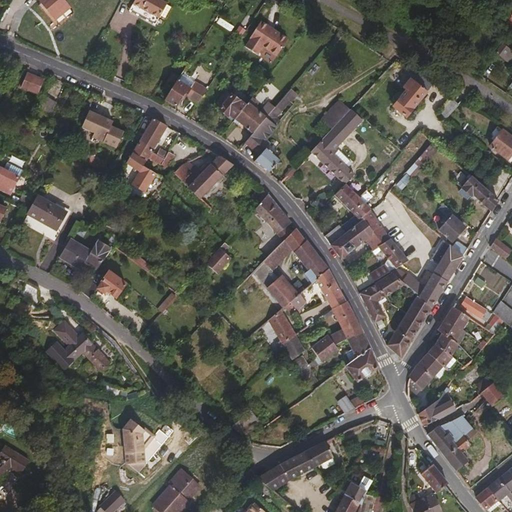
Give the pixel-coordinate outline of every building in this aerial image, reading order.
[(54,20),(65,0),(39,0),(54,20)] [(56,22),(74,9),(67,0),(65,0),(54,20),(56,22)] [(160,11),(166,0),(133,0),(130,7),(155,21),(157,17),(157,19),(158,20),(160,20),(161,20),(161,18),(159,16),(157,16),(160,11)] [(165,14),(172,3),(167,0),(166,0),(160,11),(165,14)] [(258,22),(244,51),(259,58),(262,51),(279,59),(289,37),(258,22)] [(504,54),(511,45),(502,38),(495,48),(504,54)] [(177,74),(178,72),(171,68),(164,80),(170,84),(177,74)] [(33,91),(38,78),(23,71),(17,84),(33,91)] [(405,111),(433,78),(423,72),(417,79),(410,73),(402,83),(405,85),(392,101),(405,111)] [(198,100),(207,85),(194,76),(190,83),(177,74),(170,84),(164,94),(176,102),(180,95),(183,90),(186,92),(198,100)] [(291,97),(297,90),(291,83),(285,91),(289,95),(291,97)] [(221,104),(232,91),(227,87),(216,100),(221,104)] [(236,114),(246,101),(232,90),(232,91),(221,104),(220,105),(228,111),(230,109),(236,114)] [(285,99),(289,95),(285,91),(281,95),(285,99)] [(48,111),(53,99),(39,93),(34,105),(48,111)] [(445,113),(457,100),(450,94),(438,108),(445,113)] [(267,112),(260,108),(251,100),(253,97),(250,95),(246,101),(236,114),(253,127),(254,128),(267,112)] [(275,111),(285,99),(281,95),(271,107),(275,111)] [(334,143),(360,114),(349,104),(310,146),(345,180),(354,170),(347,162),(333,149),(336,145),(334,143)] [(266,135),(281,117),(275,111),(271,107),(267,112),(254,128),(253,127),(244,137),(253,145),(260,137),(264,133),(266,135)] [(111,146),(118,130),(106,124),(108,119),(84,109),(77,125),(89,131),(87,135),(111,146)] [(147,150),(162,124),(148,116),(134,141),(147,149),(147,150)] [(506,155),(511,146),(511,133),(501,125),(489,141),(506,155)] [(431,137),(419,126),(413,132),(425,144),(431,137)] [(279,155),(266,142),(269,138),(266,135),(262,139),(260,137),(253,145),(259,150),(254,156),(271,169),(278,161),(276,159),(279,155)] [(412,172),(437,142),(431,137),(425,144),(405,167),(410,171),(412,172)] [(144,156),(147,150),(147,149),(134,141),(122,162),(136,170),(128,183),(140,190),(151,171),(140,164),(144,156)] [(351,158),(337,144),(336,145),(333,149),(347,162),(351,158)] [(159,156),(163,149),(156,145),(152,152),(159,156)] [(162,166),(170,153),(163,149),(159,156),(152,152),(149,158),(162,166)] [(195,196),(228,163),(214,154),(200,168),(189,156),(177,162),(169,171),(195,196)] [(17,170),(2,162),(0,164),(0,166),(15,175),(17,170)] [(0,186),(7,191),(15,175),(0,166),(0,186)] [(401,182),(410,171),(405,167),(396,177),(401,182)] [(497,195),(468,169),(458,181),(469,191),(470,189),(490,206),(497,195)] [(117,183),(122,173),(117,170),(111,180),(117,183)] [(360,212),(370,204),(364,198),(359,192),(353,188),(345,180),(335,189),(355,211),(361,217),(363,215),(360,212)] [(469,191),(458,181),(455,184),(466,194),(469,191)] [(62,206),(66,199),(40,184),(25,212),(56,229),(67,209),(62,206)] [(364,198),(371,191),(365,186),(359,192),(364,198)] [(285,219),(262,192),(249,208),(271,231),(280,223),(285,219)] [(446,210),(450,205),(442,198),(438,203),(446,210)] [(367,233),(372,229),(376,234),(378,232),(383,238),(389,234),(370,204),(360,212),(363,215),(361,217),(346,229),(332,240),(342,254),(367,233)] [(464,217),(450,205),(446,210),(442,214),(446,217),(451,211),(461,220),(464,217)] [(346,229),(361,217),(355,211),(341,223),(346,229)] [(451,236),(463,222),(461,220),(451,211),(446,217),(438,225),(451,236)] [(332,240),(346,229),(341,223),(340,221),(325,233),(330,240),(332,240)] [(279,238),(287,230),(280,223),(271,231),(279,238)] [(284,243),(296,232),(291,226),(287,230),(279,238),(284,243)] [(383,238),(378,232),(376,234),(372,229),(367,233),(374,244),(378,241),(383,238)] [(289,249),(301,239),(296,232),(284,243),(285,245),(289,249)] [(407,255),(389,234),(383,238),(378,241),(395,263),(407,255)] [(93,266),(108,245),(94,236),(86,248),(66,236),(55,253),(76,266),(81,259),(93,266)] [(467,245),(456,236),(450,243),(462,253),(467,245)] [(265,264),(285,245),(284,243),(279,238),(260,258),(265,264)] [(322,266),(301,238),(301,239),(289,249),(303,267),(300,271),(307,279),(310,276),(322,266)] [(510,249),(495,238),(491,245),(504,256),(510,249)] [(213,271),(226,256),(219,249),(223,243),(220,240),(201,261),(213,271)] [(360,284),(389,266),(384,260),(370,268),(368,266),(354,275),(360,284)] [(498,296),(500,297),(510,280),(481,263),(465,290),(491,306),(498,296)] [(336,291),(322,266),(310,276),(322,298),(336,291)] [(122,281),(104,268),(93,282),(85,277),(77,288),(85,295),(92,286),(99,291),(101,288),(111,295),(122,281)] [(430,303),(447,276),(432,268),(418,292),(420,294),(430,303)] [(386,291),(404,279),(391,269),(378,277),(386,291)] [(290,294),(288,291),(274,275),(262,287),(278,305),(286,298),(290,294)] [(386,291),(378,277),(359,289),(375,317),(385,311),(377,296),(386,291)] [(27,295),(33,284),(23,279),(17,289),(27,295)] [(295,290),(299,286),(296,284),(288,291),(290,294),(295,290)] [(418,292),(413,287),(410,290),(418,296),(420,294),(418,292)] [(165,303),(172,295),(166,290),(161,296),(162,297),(160,299),(165,303)] [(301,299),(295,290),(290,294),(286,298),(292,307),(301,299)] [(330,304),(340,299),(336,291),(322,298),(327,306),(330,304)] [(430,303),(420,294),(418,296),(415,300),(426,310),(430,303)] [(490,311),(467,296),(461,305),(484,320),(490,311)] [(347,311),(340,299),(330,304),(327,306),(333,319),(347,311)] [(417,325),(426,310),(415,300),(404,315),(417,325)] [(511,321),(511,308),(502,301),(494,312),(494,313),(510,325),(511,321)] [(461,327),(469,316),(453,305),(445,317),(461,327)] [(292,331),(289,327),(287,328),(275,307),(263,317),(276,339),(271,342),(277,352),(282,348),(278,341),(290,332),(292,331)] [(337,326),(350,318),(347,311),(333,319),(337,326)] [(400,351),(417,325),(404,315),(387,338),(400,351)] [(461,327),(445,317),(439,328),(443,331),(453,339),(461,327)] [(58,318),(48,327),(63,343),(58,349),(48,338),(40,345),(59,366),(79,349),(96,368),(104,360),(77,331),(73,334),(58,318)] [(305,367),(333,346),(330,342),(342,336),(347,346),(341,349),(345,359),(364,346),(350,318),(337,326),(337,327),(324,334),(323,332),(306,345),(313,354),(302,362),(294,368),(303,382),(311,377),(305,367)] [(451,354),(457,342),(453,339),(443,331),(435,343),(451,354)] [(299,347),(290,332),(278,341),(282,348),(287,356),(299,347)] [(442,365),(452,355),(451,354),(435,343),(428,351),(441,365),(442,365)] [(372,364),(364,346),(345,359),(340,363),(353,378),(372,364)] [(422,386),(441,365),(428,351),(417,363),(411,372),(410,374),(422,386)] [(302,362),(296,353),(288,358),(294,368),(302,362)] [(447,368),(455,358),(452,355),(442,365),(447,368)] [(482,391),(491,383),(486,377),(477,385),(482,391)] [(114,394),(117,387),(98,380),(96,387),(114,394)] [(486,410),(503,395),(492,382),(491,383),(482,391),(487,397),(480,403),(486,410)] [(456,408),(446,393),(449,389),(446,386),(438,397),(433,402),(418,412),(425,424),(456,408)] [(359,401),(355,393),(344,398),(339,393),(332,399),(341,410),(359,401)] [(253,416),(246,408),(227,422),(236,430),(253,416)] [(146,459),(145,442),(157,430),(147,420),(145,422),(133,411),(124,420),(126,457),(128,457),(138,466),(146,459)] [(468,459),(456,446),(459,444),(463,449),(471,442),(468,439),(471,436),(467,432),(473,427),(462,414),(436,426),(433,428),(428,432),(456,468),(468,459)] [(24,465),(31,452),(8,439),(0,451),(2,452),(0,454),(0,478),(2,477),(0,476),(10,464),(8,462),(11,457),(24,465)] [(290,476),(334,455),(325,439),(280,462),(290,476)] [(290,476),(280,462),(268,470),(277,478),(281,482),(290,476)] [(447,481),(432,463),(430,464),(420,473),(436,491),(447,481)] [(187,497),(200,483),(182,466),(168,480),(170,482),(153,500),(161,508),(164,506),(170,511),(175,511),(188,499),(187,497)] [(511,488),(511,473),(507,468),(498,476),(510,491),(511,490),(511,488)] [(277,478),(268,470),(259,476),(270,485),(277,478)] [(367,491),(373,480),(364,475),(358,486),(367,491)] [(510,491),(498,476),(487,485),(499,499),(508,492),(510,491)] [(273,488),(281,482),(277,478),(270,485),(273,488)] [(288,488),(281,482),(273,488),(280,494),(288,488)] [(353,511),(360,502),(362,503),(367,491),(358,486),(353,483),(350,486),(348,485),(343,494),(345,496),(336,511),(353,511)] [(109,509),(124,493),(115,484),(100,500),(101,501),(98,504),(105,510),(108,508),(109,509)] [(499,499),(487,485),(476,494),(476,495),(491,510),(501,502),(499,499)] [(424,496),(422,492),(410,497),(411,501),(424,496)] [(441,511),(433,492),(424,496),(431,511),(441,511)] [(431,511),(424,496),(411,501),(415,511),(431,511)] [(268,511),(256,500),(245,511),(268,511)]
